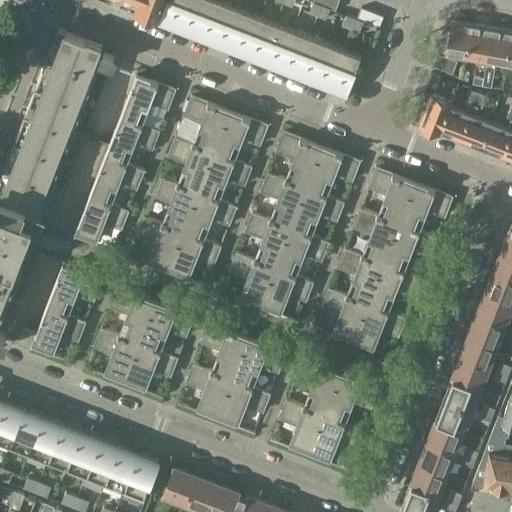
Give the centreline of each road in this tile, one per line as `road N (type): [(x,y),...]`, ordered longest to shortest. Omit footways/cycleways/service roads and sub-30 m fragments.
road 1 (residential): [(371,511),(0,368)]
road 2 (residential): [(380,133),(39,0)]
road 3 (residential): [(372,511),(503,182)]
road 4 (residential): [(380,133),(431,0)]
road 5 (residential): [(503,182),(380,133)]
